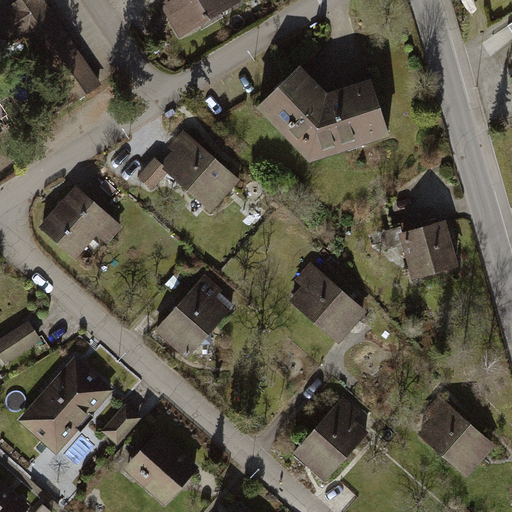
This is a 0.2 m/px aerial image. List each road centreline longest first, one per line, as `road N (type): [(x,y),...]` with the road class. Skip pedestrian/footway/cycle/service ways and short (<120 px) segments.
road 1 (residential): [(307,511),(0,233)]
road 2 (tertiary): [(426,0),(511,303)]
road 3 (residential): [(0,200),(163,98)]
road 4 (residential): [(163,98),(327,0)]
